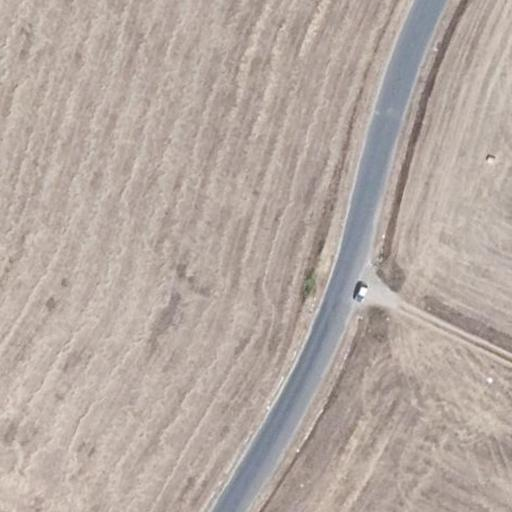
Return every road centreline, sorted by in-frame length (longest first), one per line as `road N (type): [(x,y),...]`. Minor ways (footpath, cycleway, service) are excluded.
road 1 (unclassified): [(437,0),(404,68),(335,321),(236,511)]
road 2 (track): [(353,273),(511,356)]
